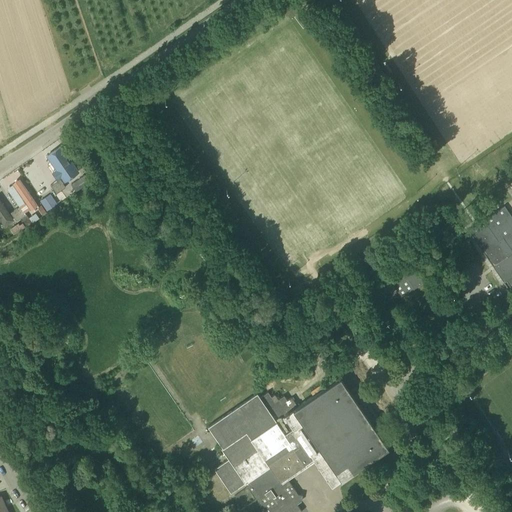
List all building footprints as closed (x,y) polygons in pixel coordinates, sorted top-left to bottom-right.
[(79,172),(60,147),(48,156),(66,181),(79,172)] [(32,167),(22,173),(39,199),(48,193),(32,167)] [(91,181),(86,174),(71,184),(76,191),(91,181)] [(55,182),(61,190),(65,187),(60,179),(55,182)] [(12,186),(30,211),(37,206),(20,181),(12,186)] [(61,190),(55,182),(50,185),(56,193),(61,190)] [(43,204),(47,210),(57,203),(52,197),(43,204)] [(42,205),(36,209),(40,215),(46,211),(42,205)] [(17,208),(15,209),(21,218),(26,214),(20,206),(17,208)] [(511,288),(511,217),(504,206),(469,230),(468,229),(468,230),(504,282),(506,281),(511,288)] [(0,209),(0,226),(2,229),(9,225),(0,209)] [(21,218),(15,209),(10,212),(16,221),(21,218)] [(10,229),(13,234),(25,226),(22,223),(19,225),(18,223),(10,229)] [(414,288),(427,280),(413,260),(388,277),(395,287),(407,278),(414,288)] [(323,323),(319,317),(315,320),(319,326),(323,323)] [(301,511),(302,511),(296,503),(300,500),(301,496),(296,495),(297,493),(286,477),(312,458),(331,486),(388,447),(374,427),(380,422),(355,387),(349,392),(339,378),(299,407),(293,398),(288,400),(285,395),(279,399),(276,394),(272,397),(269,392),(261,397),(258,393),(209,426),(211,426),(224,446),(222,448),(229,459),(215,469),(231,493),(245,483),(256,499),(236,511),(247,511),(256,506),(254,503),(257,501),(264,511),(269,508),(271,511),(301,511)]
